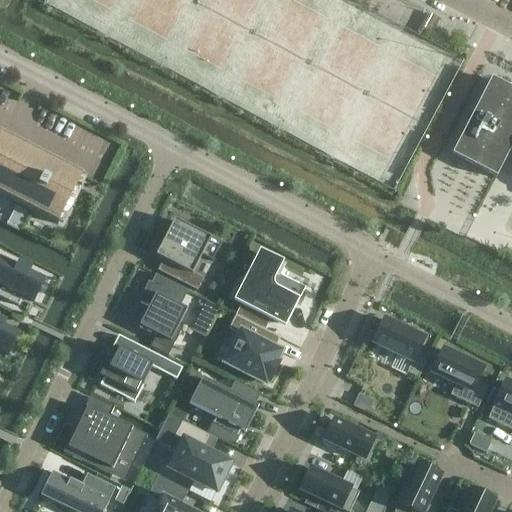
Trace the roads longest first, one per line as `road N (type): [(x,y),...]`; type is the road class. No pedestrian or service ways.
road 1 (residential): [(172,147),(0,509)]
road 2 (residential): [(372,254),(249,511)]
road 3 (residential): [(172,147),(372,254)]
road 4 (residential): [(172,147),(0,58)]
road 5 (residential): [(372,254),(511,325)]
